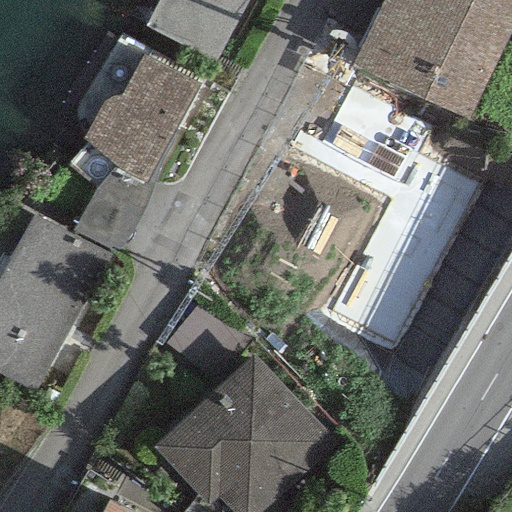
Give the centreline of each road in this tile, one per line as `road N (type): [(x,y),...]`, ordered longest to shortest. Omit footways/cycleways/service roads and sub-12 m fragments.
road 1 (residential): [(351,0),(36,511)]
road 2 (tertiary): [(511,342),(415,511)]
